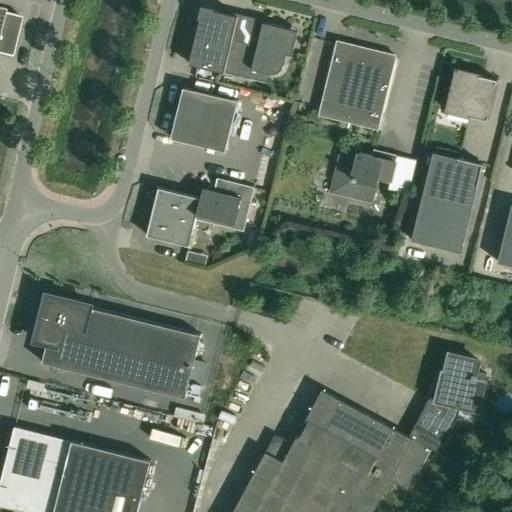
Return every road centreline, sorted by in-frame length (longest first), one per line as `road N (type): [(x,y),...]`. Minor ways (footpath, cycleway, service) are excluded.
road 1 (unclassified): [(15,201),(87,216),(113,207),(168,0)]
road 2 (unclassified): [(63,0),(15,201)]
road 3 (unclassified): [(314,0),(511,45)]
